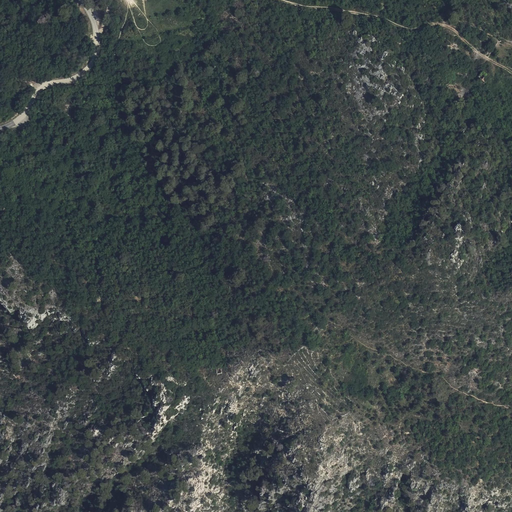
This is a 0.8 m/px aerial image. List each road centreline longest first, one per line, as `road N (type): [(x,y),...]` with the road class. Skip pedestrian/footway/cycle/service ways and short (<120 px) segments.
road 1 (track): [(289,0),(446,22),(511,72)]
road 2 (residential): [(81,0),(96,39),(89,67),(46,84),(21,119),(0,129)]
